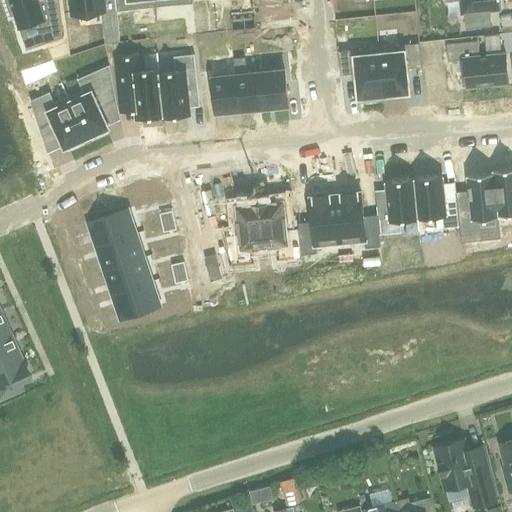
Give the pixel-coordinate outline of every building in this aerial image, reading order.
[(5,0),(11,16),(15,15),(20,29),(39,23),(46,44),(64,38),(58,0),(5,0)] [(71,0),(73,13),(105,10),(105,12),(117,11),(116,0),(71,0)] [(116,0),(117,11),(155,7),(154,0),(116,0)] [(445,0),(446,2),(460,0),(462,14),(465,14),(466,29),(492,27),(490,11),(502,10),(500,0),(445,0)] [(232,19),(233,30),(256,28),(255,17),(232,19)] [(478,36),(447,39),(448,57),(460,56),(463,82),(509,77),(506,49),(502,50),(480,52),(478,36)] [(420,43),(379,47),(384,95),(409,93),(407,68),(422,67),(420,43)] [(69,44),(49,50),(53,62),(70,56),(69,44)] [(379,47),(339,51),(341,75),(357,73),(359,98),(384,95),(379,47)] [(176,70),(160,72),(164,116),(164,118),(190,115),(188,91),(199,89),(195,54),(174,56),(176,70)] [(140,55),(116,57),(119,95),(121,113),(138,111),(138,119),(164,116),(160,72),(159,68),(141,70),(140,55)] [(245,57),(235,58),(237,74),(241,110),(265,107),(261,72),(247,73),(245,57)] [(21,72),(26,86),(57,76),(53,62),(21,72)] [(85,90),(69,97),(87,137),(92,135),(94,139),(108,132),(107,128),(109,127),(108,125),(100,108),(117,100),(110,66),(80,80),(85,90)] [(285,69),(261,72),(265,107),(289,105),(285,69)] [(237,74),(213,77),(216,112),(241,110),(237,74)] [(50,94),(31,102),(42,135),(57,129),(64,145),(65,147),(68,146),(69,150),(84,143),(82,140),(87,137),(69,97),(54,104),(50,94)] [(511,168),(494,170),(494,173),(499,215),(511,213),(511,168)] [(470,197),(457,198),(462,242),(482,240),(480,220),(499,218),(499,215),(494,173),(468,175),(469,191),(470,197)] [(442,176),(415,178),(419,219),(436,217),(438,228),(460,226),(460,225),(457,198),(445,199),(443,183),(442,176)] [(389,205),(377,206),(378,214),(380,234),(402,232),(401,220),(419,219),(415,178),(387,181),(388,189),(389,205)] [(357,191),(342,193),(342,194),(336,195),(341,242),(365,240),(366,248),(381,246),(380,234),(378,214),(364,216),(362,196),(362,192),(357,192),(357,191)] [(336,195),(329,195),(329,194),(314,196),(314,197),(310,197),(310,201),(312,221),(298,223),(299,228),(302,254),(317,253),(316,245),(341,242),(336,195)] [(284,200),(260,202),(265,247),(279,246),(280,258),(302,256),(302,254),(299,228),(287,229),(286,217),(284,200)] [(239,234),(226,235),(232,263),(252,261),(251,249),(265,247),(260,202),(236,205),(237,212),(239,234)] [(97,247),(136,233),(128,209),(88,222),(97,247)] [(173,211),(160,214),(162,223),(175,220),(173,211)] [(162,223),(165,232),(177,229),(175,220),(162,223)] [(144,257),(136,233),(97,247),(105,271),(144,257)] [(374,255),(374,263),(382,262),(382,254),(374,255)] [(144,257),(105,271),(113,294),(152,281),(144,257)] [(172,265),(174,274),(187,271),(185,262),(172,265)] [(176,283),(189,280),(187,271),(174,274),(176,283)] [(152,281),(113,294),(121,319),(161,306),(152,281)] [(0,339),(11,335),(0,311),(0,339)] [(0,370),(22,361),(11,335),(0,339),(0,370)] [(30,377),(22,361),(0,370),(0,399),(22,389),(19,382),(30,377)] [(482,446),(467,450),(465,439),(435,447),(446,489),(469,483),(476,506),(497,501),(482,446)] [(511,440),(501,443),(507,466),(504,467),(511,491),(511,440)] [(437,511),(434,497),(411,502),(413,511),(437,511)] [(400,511),(397,500),(363,509),(363,511),(400,511)]
